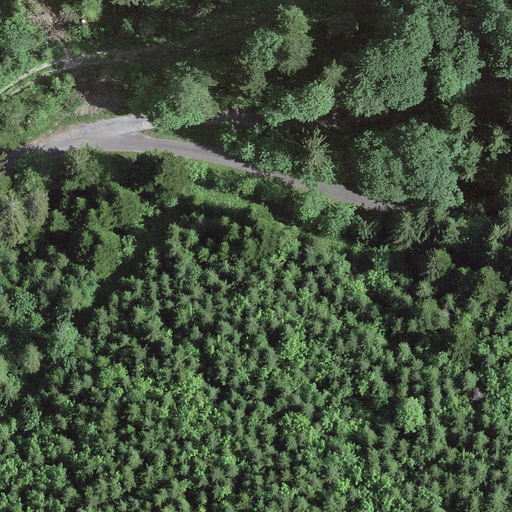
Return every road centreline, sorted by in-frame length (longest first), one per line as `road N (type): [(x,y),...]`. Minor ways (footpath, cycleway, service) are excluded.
road 1 (unclassified): [(53,139),(205,148),(511,225)]
road 2 (unclassified): [(53,139),(171,110),(310,117),(511,80)]
road 3 (unclassified): [(0,96),(66,60),(156,49),(311,0)]
